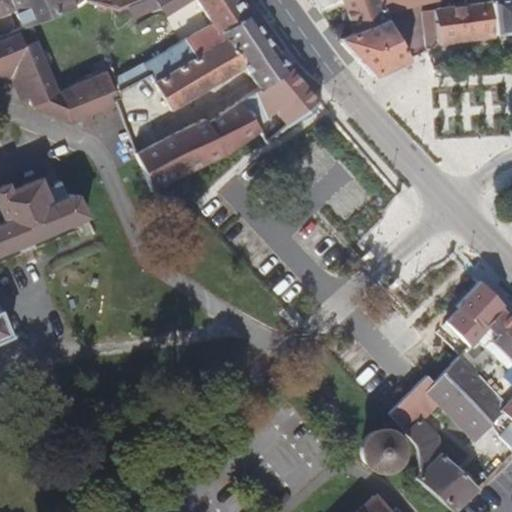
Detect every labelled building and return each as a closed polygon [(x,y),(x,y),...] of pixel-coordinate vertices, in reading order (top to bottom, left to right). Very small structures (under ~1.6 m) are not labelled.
[(86,4),(84,0),(0,0),(0,17),(13,13),(22,30),(30,27),(86,4)] [(132,19),(162,7),(158,0),(145,0),(128,7),(132,19)] [(152,85),(222,44),(218,37),(249,18),(235,0),(158,0),(162,7),(164,10),(190,0),(194,0),(210,26),(141,65),(146,76),(152,85)] [(351,31),(384,11),(382,8),(378,0),(329,0),(315,6),(319,12),(338,4),(351,31)] [(424,0),(378,0),(382,8),(424,0)] [(511,0),(490,0),(491,5),(492,37),(511,34),(511,0)] [(477,7),(438,11),(435,44),(492,37),(491,5),(477,7)] [(407,61),(384,11),(351,31),(339,40),(374,78),(407,61)] [(435,44),(438,11),(429,12),(427,21),(426,51),(435,44)] [(287,70),(262,37),(249,18),(218,37),(222,44),(152,85),(173,114),(243,69),(258,91),(263,87),(287,70)] [(0,73),(14,68),(29,99),(33,107),(73,125),(83,121),(93,116),(104,112),(114,108),(116,107),(112,97),(119,94),(117,90),(113,82),(107,69),(105,70),(96,74),(61,90),(37,41),(25,45),(20,31),(0,39),(0,73)] [(105,70),(102,63),(93,68),(96,74),(105,70)] [(117,90),(146,76),(141,65),(113,82),(117,90)] [(21,103),(29,99),(14,68),(0,73),(0,84),(12,80),(21,103)] [(319,103),(287,70),(263,87),(258,91),(251,95),(267,116),(285,103),(297,118),(319,103)] [(267,116),(251,95),(240,103),(256,124),(267,116)] [(218,159),(225,154),(248,137),(259,128),(256,124),(240,103),(238,101),(208,122),(206,119),(137,152),(143,167),(154,192),(218,159)] [(114,108),(104,112),(107,121),(116,117),(114,108)] [(93,116),(83,121),(86,130),(95,126),(93,116)] [(284,127),(276,116),(259,128),(268,138),(284,127)] [(0,339),(10,335),(0,313),(0,253),(88,214),(79,193),(74,191),(69,193),(62,177),(59,178),(66,193),(49,201),(42,186),(40,181),(10,193),(7,186),(0,188),(0,213),(0,214),(0,213),(0,339)] [(66,193),(59,178),(42,186),(49,201),(66,193)] [(456,511),(478,491),(438,454),(437,438),(421,422),(430,414),(435,419),(444,411),(473,441),(489,427),(511,453),(511,320),(503,310),(481,334),(496,350),(474,373),(459,357),(434,385),(427,378),(387,416),(413,445),(415,458),(413,478),(448,511),(456,511)] [(388,428),(382,427),(376,428),(371,430),(366,434),(362,438),(359,444),(358,449),(358,455),(360,461),(363,466),(368,471),(373,473),(379,475),(385,475),(391,474),(396,471),(400,467),(404,462),(406,456),(406,450),(405,444),(402,438),(399,434),(394,430),(388,428)] [(388,511),(369,491),(345,511),(388,511)]
